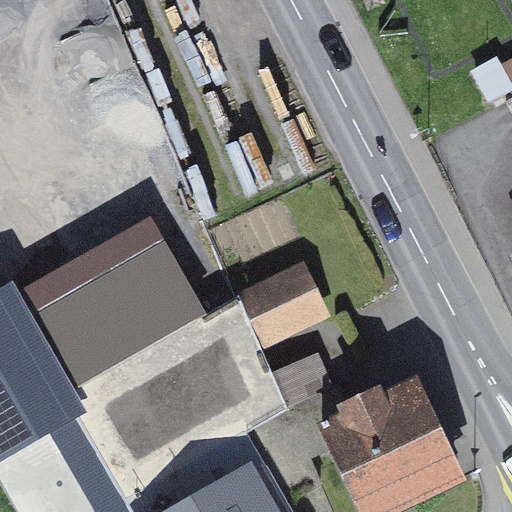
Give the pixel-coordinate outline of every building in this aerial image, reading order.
[(511,48),(478,71),(511,123),(511,48)] [(162,253),(9,340),(107,511),(109,511),(260,427),(162,253)] [(303,273),(247,299),(272,354),(329,328),(303,273)] [(288,395),(329,386),(322,355),(281,364),(288,395)] [(417,386),(328,428),(368,511),(431,511),(469,494),(417,386)] [(194,511),(299,511),(269,464),(194,511)]
